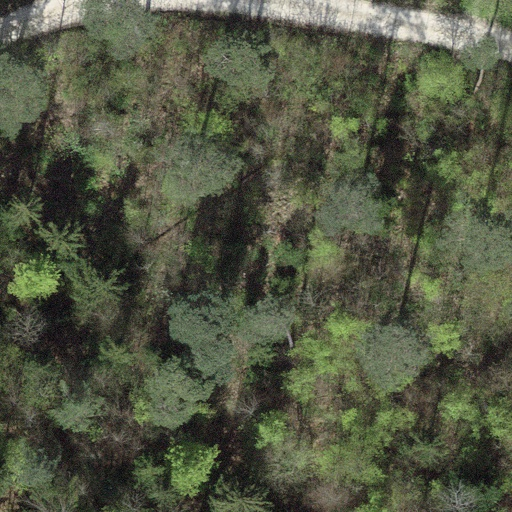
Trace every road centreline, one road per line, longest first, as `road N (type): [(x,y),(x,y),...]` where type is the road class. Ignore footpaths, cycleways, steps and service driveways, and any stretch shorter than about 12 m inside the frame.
road 1 (track): [(285,0),(511,43)]
road 2 (track): [(0,32),(125,0)]
